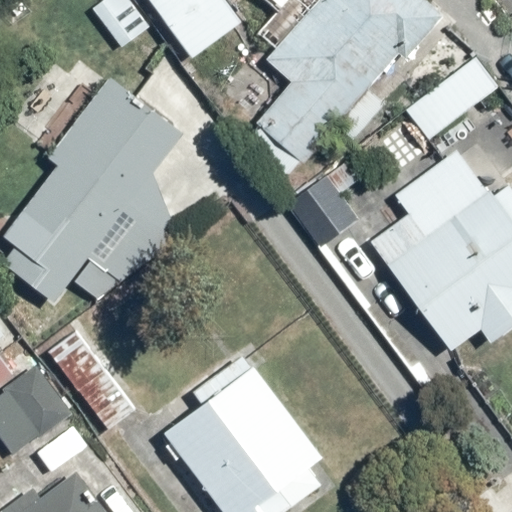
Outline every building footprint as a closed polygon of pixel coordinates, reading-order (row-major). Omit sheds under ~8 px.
[(149,27),(130,0),(97,0),(91,4),(120,47),(149,27)] [(242,22),(225,0),(150,0),(194,58),(242,22)] [(450,16),(431,0),(321,0),(268,62),(294,84),(260,126),(310,165),(402,58),(410,65),(450,16)] [(497,86),(473,56),(406,107),(429,138),(497,86)] [(182,239),(157,172),(187,134),(113,77),(52,159),(63,166),(6,239),(17,247),(5,263),(59,305),(77,281),(101,299),(182,239)] [(511,184),(495,196),(460,150),(398,195),(412,215),(375,238),(455,351),(484,331),(495,345),(511,332),(511,184)] [(365,217),(329,173),(290,204),(326,248),(365,217)] [(76,327),(44,353),(103,425),(135,399),(76,327)] [(24,352),(7,366),(0,356),(0,435),(14,453),(44,429),(70,408),(24,352)] [(327,458),(246,356),(196,390),(208,403),(166,432),(229,511),(290,511),(327,486),(313,470),(327,458)] [(109,511),(79,473),(25,511),(109,511)]
